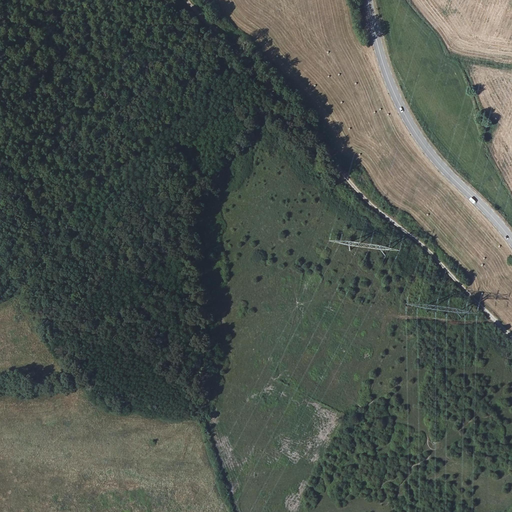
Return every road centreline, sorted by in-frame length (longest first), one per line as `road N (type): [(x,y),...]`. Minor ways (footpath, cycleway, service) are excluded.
road 1 (track): [(186,0),(292,107),(362,197),(511,336)]
road 2 (primary): [(511,237),(420,141),(388,80),(366,0)]
